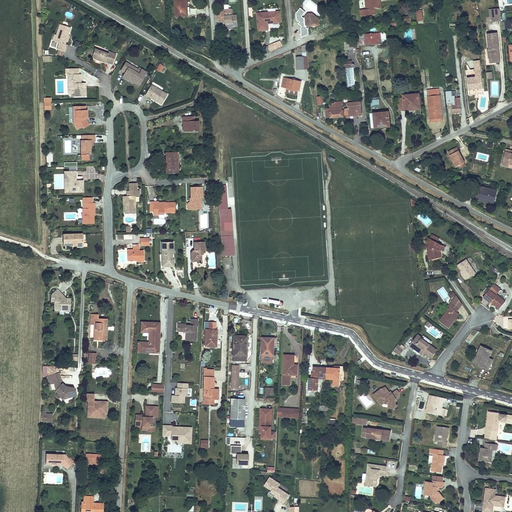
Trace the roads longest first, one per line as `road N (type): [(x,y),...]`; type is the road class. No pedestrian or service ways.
road 1 (residential): [(430,376),(378,360),(335,328),(132,281)]
road 2 (residential): [(395,166),(230,73),(306,39)]
road 3 (residential): [(132,281),(118,511)]
road 4 (residential): [(111,180),(115,110),(127,107),(143,118),(143,163),(130,173)]
road 5 (residential): [(395,166),(511,103)]
road 6 (residential): [(511,229),(395,166)]
road 7 (residential): [(470,388),(460,458),(467,511)]
